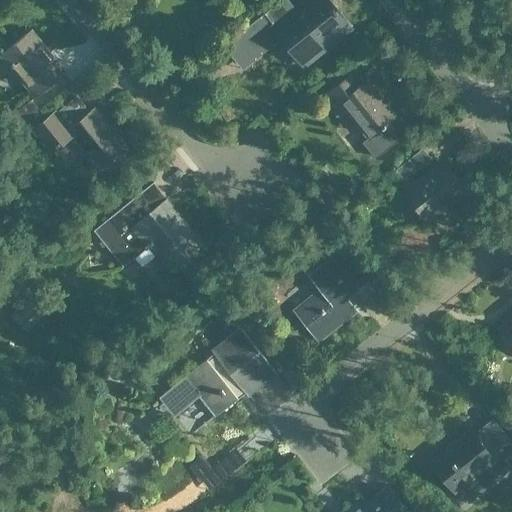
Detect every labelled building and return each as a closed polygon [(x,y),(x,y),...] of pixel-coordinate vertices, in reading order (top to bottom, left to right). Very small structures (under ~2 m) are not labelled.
[(288,0),(282,0),(243,31),(262,55),(284,37),(306,63),(349,28),(326,0),(309,0),(297,10),(288,0)] [(31,31),(2,54),(4,56),(5,54),(20,72),(22,71),(32,83),(28,86),(37,97),(66,74),(31,31)] [(171,60),(169,71),(183,73),(184,62),(171,60)] [(401,137),(389,121),(396,115),(367,80),(358,88),(349,77),(328,94),(337,106),(341,102),(370,137),(365,142),(377,156),(401,137)] [(128,150),(96,111),(87,118),(82,111),(86,108),(77,97),(35,131),(52,152),(72,136),(101,172),(128,150)] [(40,111),(31,100),(11,116),(20,127),(40,111)] [(196,114),(188,103),(181,109),(189,119),(196,114)] [(263,109),(262,114),(268,120),(271,120),(278,115),(279,111),(273,104),(269,104),(263,109)] [(405,180),(431,159),(423,149),(397,170),(405,180)] [(466,190),(443,163),(407,193),(429,220),(466,190)] [(155,183),(109,221),(95,232),(125,268),(151,247),(174,275),(207,248),(155,183)] [(332,183),(321,191),(329,201),(339,193),(332,183)] [(322,218),(330,227),(339,220),(332,211),(322,218)] [(313,277),(324,290),(298,312),(321,340),(356,311),(346,298),(371,277),(348,249),(313,277)] [(35,326),(52,307),(35,291),(17,310),(35,326)] [(511,323),(502,332),(500,329),(498,330),(511,347),(511,323)] [(168,392),(182,410),(199,397),(215,417),(246,392),(249,396),(277,374),(240,328),(212,350),(215,354),(168,392)] [(476,436),(472,432),(434,462),(459,493),(472,482),(481,493),(511,467),(511,440),(494,418),(494,419),(495,421),(476,436)] [(405,511),(389,490),(368,506),(363,500),(347,511),(405,511)]
